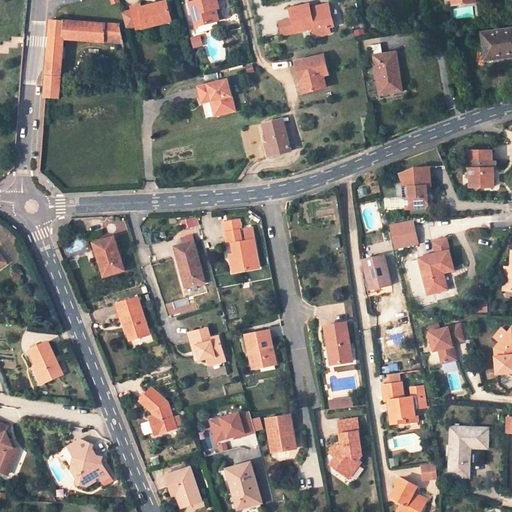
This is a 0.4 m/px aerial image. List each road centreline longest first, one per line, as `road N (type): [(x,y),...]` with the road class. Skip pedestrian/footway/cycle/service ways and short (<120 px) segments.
road 1 (tertiary): [(32,206),(152,511)]
road 2 (unclassified): [(511,106),(269,192)]
road 3 (unclassified): [(269,192),(32,206)]
road 4 (unclassified): [(40,3),(23,173),(32,206)]
road 5 (residential): [(269,192),(302,369)]
road 6 (unknown): [(152,200),(145,128),(156,111),(193,95)]
